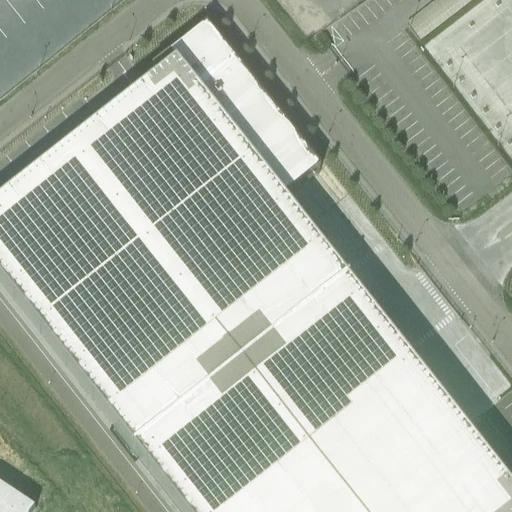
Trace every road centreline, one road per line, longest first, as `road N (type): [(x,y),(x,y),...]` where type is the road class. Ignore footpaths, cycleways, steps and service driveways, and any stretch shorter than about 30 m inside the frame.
road 1 (unclassified): [(237,0),(511,353)]
road 2 (unclassified): [(0,124),(161,0)]
